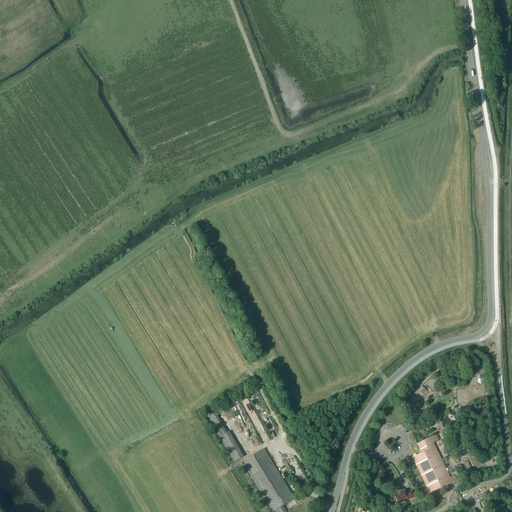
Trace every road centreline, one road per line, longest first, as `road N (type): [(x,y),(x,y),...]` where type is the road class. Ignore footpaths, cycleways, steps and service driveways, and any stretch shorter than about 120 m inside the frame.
road 1 (unclassified): [(331,511),(349,447),(381,390),(416,358),(477,334),(490,317),(487,178),(463,0)]
road 2 (track): [(230,0),(277,123),(294,134)]
road 3 (track): [(80,511),(0,391)]
